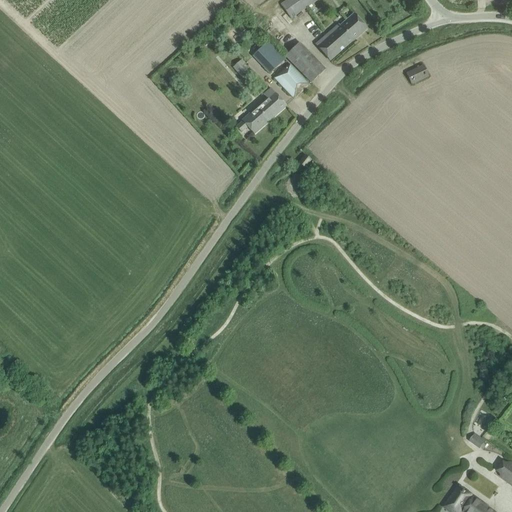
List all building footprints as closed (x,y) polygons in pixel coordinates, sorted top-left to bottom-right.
[(287,0),(280,5),(290,19),(317,0),(287,0)] [(316,45),(330,61),(352,41),(352,42),(367,29),(354,14),(340,26),(339,25),(316,45)] [(259,34),(246,46),(252,53),(265,41),(259,34)] [(266,69),(271,74),(286,59),(269,41),(261,48),(274,62),(266,69)] [(285,57),(311,83),(325,69),(299,43),(285,57)] [(243,74),(249,69),(242,61),(236,66),(243,74)] [(274,81),(294,100),(308,85),(289,66),(274,81)] [(406,74),(411,85),(428,77),(423,66),(406,74)] [(270,88),(263,94),(267,99),(242,121),(243,122),(237,127),(241,133),(247,127),(254,134),(286,106),(279,99),(274,93),(270,88)] [(298,164),(304,168),(311,160),(305,156),(298,164)] [(502,477),(511,483),(511,463),(502,477)] [(491,511),(485,507),(485,506),(474,498),(473,499),(471,497),(472,497),(459,487),(449,501),(462,510),(464,511),(491,511)]
